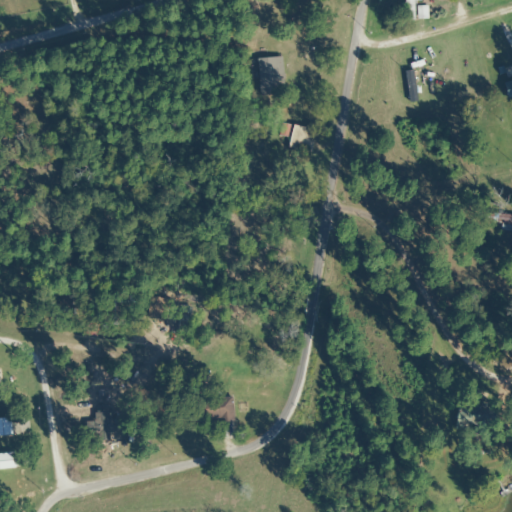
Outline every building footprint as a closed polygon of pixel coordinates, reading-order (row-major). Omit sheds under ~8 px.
[(413,21),(413,0),(402,0),(402,21),(413,21)] [(255,91),(282,91),(282,58),(255,58),(255,91)] [(511,81),(502,85),(507,99),(511,96),(511,81)] [(286,152),(312,152),(312,127),(280,127),(280,136),(286,136),(286,152)] [(123,326),(123,301),(102,301),(102,326),(123,326)] [(192,400),(193,424),(232,422),(231,398),(192,400)] [(478,414),(459,408),(454,425),(474,430),(478,414)]
